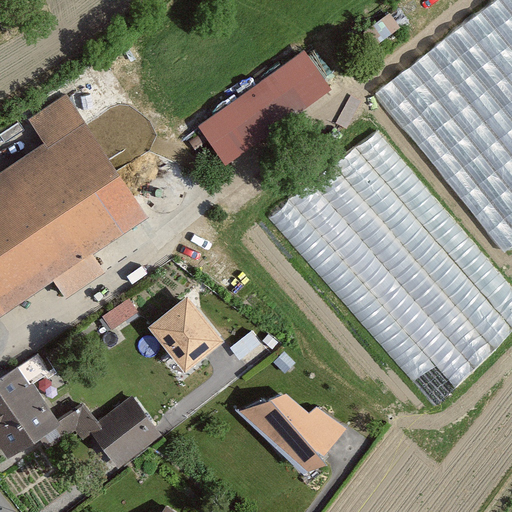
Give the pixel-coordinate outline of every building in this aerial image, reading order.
[(306,48),(193,118),(218,158),(331,89),(306,48)] [(149,212),(71,95),(34,119),(50,144),(0,177),(0,312),(52,278),(65,298),(106,271),(92,250),(149,212)] [(113,325),(141,308),(133,295),(105,311),(113,325)] [(221,343),(187,301),(153,328),(187,370),(221,343)] [(51,378),(38,358),(0,383),(0,447),(9,462),(60,428),(34,389),(51,378)] [(331,454),(347,429),(318,407),(312,413),(287,395),(242,413),(309,473),(333,463),(338,461),(331,454)] [(158,437),(130,402),(92,433),(112,458),(120,467),(158,437)]
